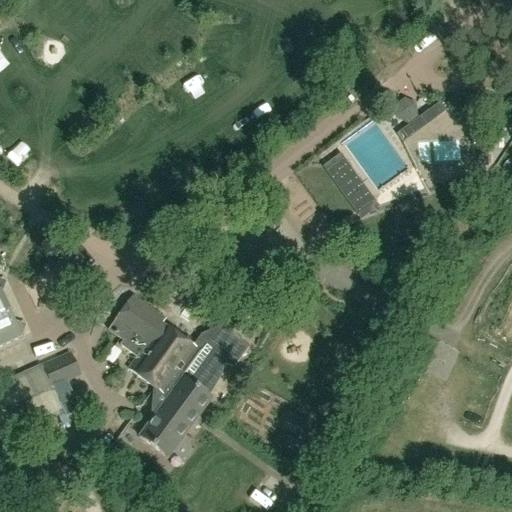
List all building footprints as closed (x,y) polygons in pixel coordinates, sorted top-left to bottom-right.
[(84,34),(96,26),(81,5),(69,14),(84,34)] [(36,46),(46,63),(62,54),(52,36),(36,46)] [(212,69),(220,77),(241,59),(233,50),(212,69)] [(17,92),(29,81),(14,66),(3,77),(17,92)] [(302,113),(317,101),(299,77),(283,89),(302,113)] [(398,117),(408,122),(414,118),(413,108),(404,104),(397,109),(398,117)] [(431,110),(438,119),(446,112),(439,104),(431,110)] [(32,155),(45,170),(59,158),(46,143),(32,155)] [(95,158),(109,175),(124,163),(110,146),(95,158)] [(488,153),(477,154),(478,167),(488,166),(488,153)] [(0,227),(9,210),(0,205),(0,227)] [(10,249),(15,276),(42,270),(37,244),(10,249)] [(96,275),(76,250),(51,270),(71,295),(96,275)] [(17,291),(26,307),(36,302),(27,285),(17,291)] [(0,347),(22,338),(23,333),(17,332),(13,322),(7,325),(0,307),(0,295),(1,295),(0,293),(0,347)] [(127,370),(137,378),(156,391),(154,419),(138,439),(166,461),(212,401),(208,397),(216,386),(221,374),(221,368),(236,372),(249,349),(240,344),(254,322),(234,310),(230,317),(215,323),(218,330),(202,336),(193,349),(162,326),(165,323),(147,310),(138,303),(133,300),(109,333),(113,337),(123,344),(120,348),(135,359),(127,370)] [(58,417),(77,408),(65,382),(80,375),(70,354),(0,386),(0,443),(5,442),(13,438),(46,422),(58,417)]
